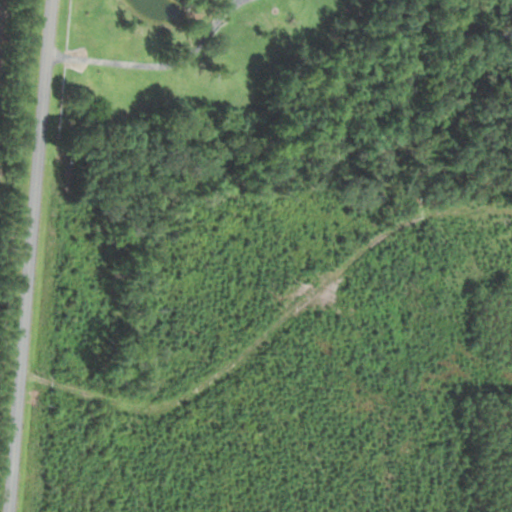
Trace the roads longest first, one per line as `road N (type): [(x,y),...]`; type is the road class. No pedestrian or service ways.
road 1 (track): [(21,367),(128,401),(166,396),(292,313),(392,219),(511,213)]
road 2 (residential): [(8,511),(51,0)]
